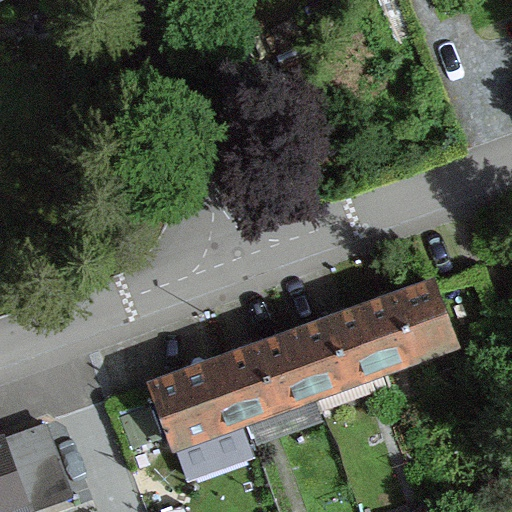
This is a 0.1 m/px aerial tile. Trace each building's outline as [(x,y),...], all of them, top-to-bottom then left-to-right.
[(450,345),(428,285),(357,311),(379,370),(450,345)] [(310,395),(379,370),(357,311),(288,336),(310,395)] [(241,420),(310,395),(288,336),(219,361),(241,420)] [(169,446),(241,420),(219,361),(148,387),(169,446)] [(129,449),(156,439),(145,410),(118,420),(129,449)] [(25,511),(67,497),(41,426),(0,440),(0,511),(25,511)] [(508,505),(511,504),(511,455),(493,463),(508,505)]
